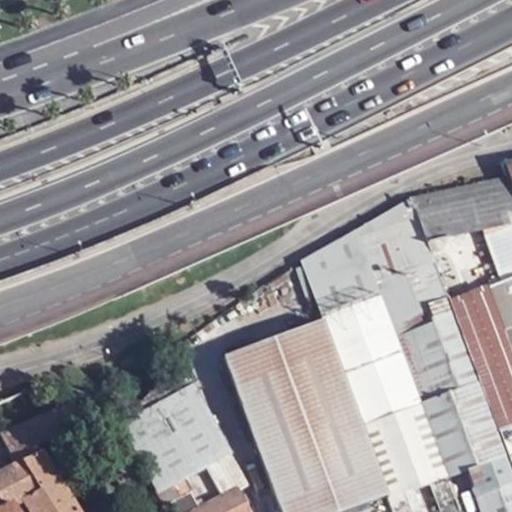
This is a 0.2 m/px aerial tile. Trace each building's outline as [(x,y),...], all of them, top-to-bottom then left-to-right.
[(504,170),(511,167),(511,155),(500,158),(504,170)] [(511,216),(511,191),(506,173),(426,192),(429,203),(439,234),(511,216)] [(429,203),(426,192),(420,193),(408,200),(412,209),(413,212),(429,203)] [(368,222),(408,200),(407,196),(353,227),(354,230),(368,222)] [(371,233),(412,209),(408,200),(368,222),(371,233)] [(439,234),(429,203),(413,212),(423,238),(439,234)] [(371,233),(413,212),(412,209),(371,233)] [(423,238),(413,212),(371,233),(375,241),(403,324),(404,327),(450,309),(423,238)] [(371,233),(368,222),(354,230),(358,240),(371,233)] [(511,223),(483,233),(500,280),(483,286),(511,362),(511,223)] [(353,227),(310,252),(312,255),(354,230),(353,227)] [(312,255),(321,281),(361,251),(358,240),(354,230),(312,255)] [(375,241),(371,233),(358,240),(361,251),(375,241)] [(403,324),(375,241),(361,251),(391,331),(404,327),(403,324)] [(445,476),(391,331),(361,251),(321,281),(333,318),(392,497),(396,511),(413,511),(418,510),(411,489),(427,483),(438,511),(455,511),(457,511),(445,477),(445,476)] [(304,261),(321,281),(312,255),(310,252),(298,259),(300,264),(304,261)] [(396,511),(392,497),(333,318),(321,281),(304,261),(300,264),(321,321),(387,496),(392,511),(396,511)] [(511,422),(511,362),(483,286),(460,296),(463,304),(502,423),(503,426),(511,422)] [(502,423),(463,304),(460,296),(447,300),(450,309),(496,429),(503,426),(502,423)] [(511,511),(511,470),(496,429),(450,309),(404,327),(452,472),(453,473),(467,468),(485,511),(511,511)] [(342,511),(387,496),(321,321),(223,357),(280,511),(342,511)] [(452,472),(404,327),(391,331),(445,476),(453,473),(452,472)] [(115,422),(160,504),(164,511),(249,511),(238,489),(246,484),(179,363),(137,400),(142,408),(115,422)] [(70,409),(74,407),(69,401),(53,408),(56,413),(70,409)] [(84,425),(74,407),(70,409),(56,413),(53,408),(0,434),(0,440),(13,466),(0,472),(0,511),(11,511),(10,509),(22,502),(27,511),(75,511),(35,448),(84,425)]
